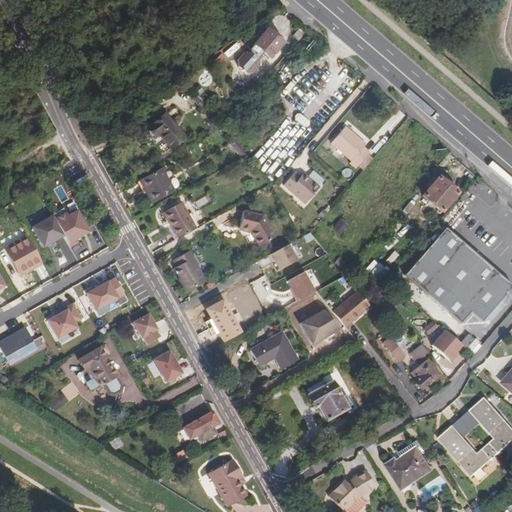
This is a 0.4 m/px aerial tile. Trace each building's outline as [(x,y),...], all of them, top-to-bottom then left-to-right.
[(256,43),(264,51),(270,57),(282,43),(268,30),(256,43)] [(264,51),(256,43),(251,49),(251,53),(245,54),(239,60),(239,66),(247,73),(254,73),(261,65),(259,57),(264,51)] [(287,55),(270,73),(278,80),(282,75),(283,72),(292,63),(292,59),(287,55)] [(225,100),(234,109),(248,94),(238,85),(225,100)] [(278,89),(270,92),(274,107),(278,105),(278,107),(282,105),(282,103),(282,101),(281,102),(278,89)] [(265,109),(274,107),(270,92),(262,94),(265,109)] [(165,114),(147,129),(155,138),(159,135),(171,149),(184,138),(165,114)] [(343,129),(331,144),(352,161),(350,164),(356,169),(369,154),(362,149),(364,147),(343,129)] [(242,159),(247,157),(234,141),(229,144),(241,160),(242,159)] [(247,157),(242,159),(248,166),(252,163),(247,157)] [(147,190),(153,202),(172,191),(160,170),(138,181),(144,192),(147,190)] [(303,181),(299,177),(294,173),(282,185),(304,205),(318,188),(307,178),(303,181)] [(439,177),(438,179),(428,190),(423,196),(441,212),(457,193),(439,177)] [(147,190),(144,192),(151,203),(153,202),(147,190)] [(197,208),(210,202),(207,196),(194,202),(197,208)] [(180,204),(164,213),(171,226),(169,227),(176,240),(194,229),(180,204)] [(242,212),(238,229),(250,232),(259,246),(274,238),(261,217),(242,212)] [(171,226),(164,213),(162,214),(169,227),(171,226)] [(42,248),(63,236),(51,216),(31,227),(42,248)] [(340,237),(350,227),(341,218),(331,229),(340,237)] [(511,285),(444,228),(403,275),(460,323),(470,312),(481,321),(511,286),(511,285)] [(17,278),(42,265),(25,235),(1,249),(17,278)] [(268,255),(277,270),(297,259),(288,244),(268,255)] [(187,251),(171,260),(175,267),(172,269),(180,283),(179,283),(184,292),(203,281),(187,251)] [(391,264),(398,255),(394,251),(386,260),(391,264)] [(372,259),(366,271),(382,280),(389,268),(372,259)] [(296,302),(314,293),(303,273),(287,281),(291,288),(294,294),(292,295),(296,302)] [(85,294),(95,311),(117,300),(107,282),(85,294)] [(331,312),(344,327),(359,315),(358,313),(363,310),(369,305),(357,291),(331,312)] [(56,338),(85,322),(74,303),(45,319),(56,338)] [(322,310),(298,324),(310,346),(340,331),(322,310)] [(132,320),(144,345),(161,337),(149,312),(132,320)] [(437,327),(433,321),(424,327),(428,333),(437,327)] [(0,350),(4,357),(25,347),(33,344),(35,348),(42,344),(39,337),(32,341),(24,329),(0,341),(0,350)] [(273,355),(275,357),(281,369),(297,360),(281,332),(250,350),(259,366),(267,361),(266,359),(273,355)] [(468,334),(460,344),(465,348),(473,339),(468,334)] [(388,335),(383,339),(387,344),(385,346),(391,353),(393,351),(398,357),(402,353),(388,335)] [(33,344),(25,347),(29,355),(37,351),(35,348),(33,344)] [(82,372),(78,374),(82,381),(88,391),(93,389),(94,390),(103,386),(109,396),(114,397),(120,393),(120,389),(114,377),(104,359),(108,357),(102,348),(99,349),(76,362),(82,372)] [(151,359),(165,383),(183,372),(168,348),(151,359)] [(422,348),(411,356),(417,363),(428,355),(422,348)] [(412,378),(421,390),(439,375),(427,359),(410,372),(414,377),(412,378)] [(511,370),(502,382),(504,384),(511,375),(511,370)] [(307,389),(310,395),(324,387),(321,382),(307,389)] [(324,387),(310,395),(308,396),(315,407),(319,406),(327,420),(348,410),(347,408),(352,405),(347,395),(341,398),(332,383),(324,387)] [(497,438),(487,446),(496,455),(511,441),(511,424),(487,397),(472,410),(484,423),(497,438)] [(63,405),(57,398),(49,404),(54,411),(63,405)] [(472,410),(462,419),(474,432),(484,423),(472,410)] [(209,413),(180,428),(186,440),(194,435),(198,442),(214,434),(210,427),(215,424),(209,413)] [(462,419),(455,425),(467,437),(474,432),(462,419)] [(472,475),(496,455),(487,446),(480,452),(467,437),(455,425),(440,438),(472,475)] [(118,437),(109,440),(112,449),(121,445),(118,437)] [(415,455),(419,461),(422,458),(414,445),(391,460),(393,463),(395,467),(415,455)] [(184,449),(172,456),(176,463),(188,457),(184,449)] [(383,470),(398,493),(428,475),(419,461),(415,455),(395,467),(393,463),(383,470)] [(229,459),(203,470),(211,491),(217,504),(238,496),(231,479),(236,477),(229,459)] [(365,471),(354,477),(355,479),(347,484),(346,482),(344,480),(327,495),(341,511),(359,496),(374,487),(365,471)]
